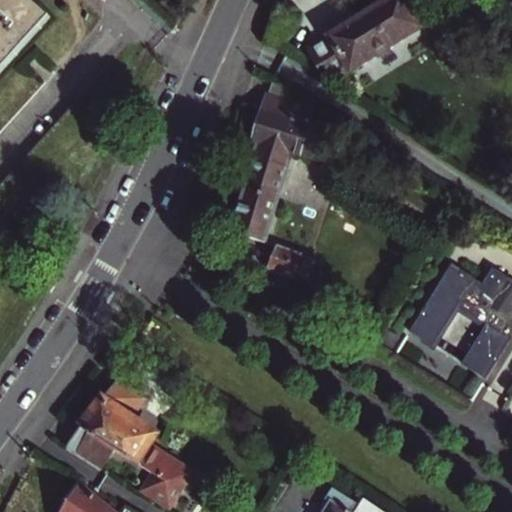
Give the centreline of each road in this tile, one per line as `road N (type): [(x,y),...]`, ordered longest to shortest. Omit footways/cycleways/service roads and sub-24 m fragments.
road 1 (residential): [(117,247),(509,511)]
road 2 (tertiary): [(117,247),(233,0)]
road 3 (tertiary): [(0,423),(117,247)]
